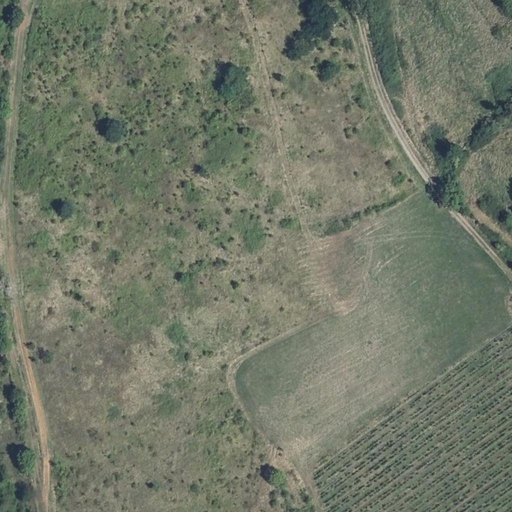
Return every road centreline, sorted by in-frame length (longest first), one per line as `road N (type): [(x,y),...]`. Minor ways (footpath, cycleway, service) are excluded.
road 1 (track): [(23,0),(6,231),(48,511)]
road 2 (track): [(511,274),(418,165),(377,85),(354,0)]
